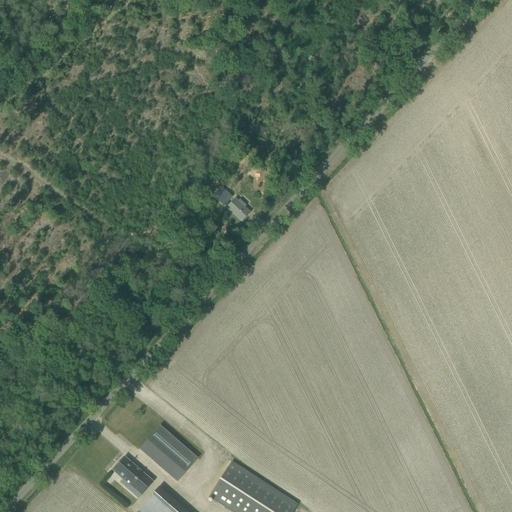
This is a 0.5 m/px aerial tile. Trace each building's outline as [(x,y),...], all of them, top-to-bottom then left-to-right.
[(231,197),(221,188),(213,196),(218,200),(217,202),(221,206),(231,197)] [(245,206),(239,200),(238,202),(235,199),(226,208),(241,222),(249,213),(244,207),(245,206)] [(164,429),(144,452),(182,485),(202,462),(164,429)] [(138,499),(153,482),(124,457),(112,471),(122,480),(120,483),(138,499)] [(209,498),(230,511),(292,511),(297,505),(232,462),(209,498)] [(137,511),(188,511),(159,487),(137,511)]
